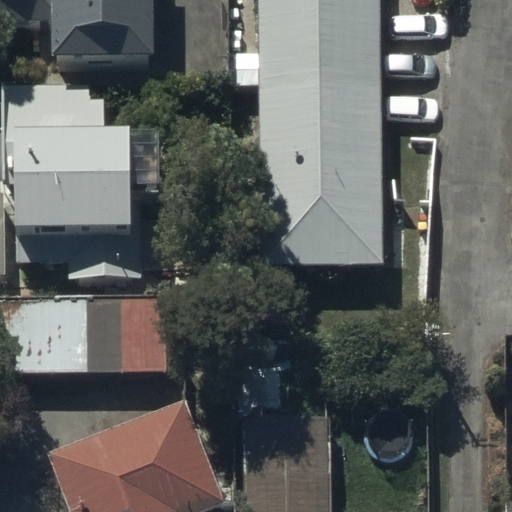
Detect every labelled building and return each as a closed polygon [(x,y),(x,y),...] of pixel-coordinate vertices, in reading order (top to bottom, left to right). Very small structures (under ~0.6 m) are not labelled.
[(0,0),(0,43),(62,43),(62,95),(159,94),(157,0),(0,0)] [(264,0),(270,291),(391,288),(384,0),(264,0)] [(99,109),(7,114),(12,206),(24,205),(28,283),(80,280),(81,297),(140,294),(138,271),(166,270),(161,178),(139,179),(138,162),(113,163),(111,118),(99,118),(99,109)] [(6,206),(0,206),(0,290),(9,290),(6,206)] [(192,306),(0,307),(0,382),(167,381),(167,339),(192,339),(192,306)] [(225,511),(190,419),(49,472),(63,511),(225,511)] [(336,511),(335,439),(248,441),(249,511),(336,511)]
